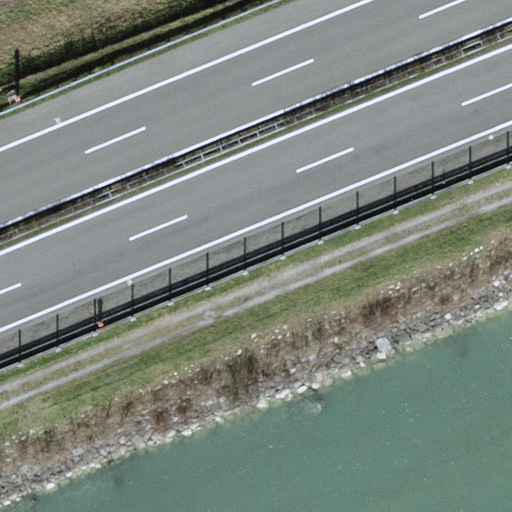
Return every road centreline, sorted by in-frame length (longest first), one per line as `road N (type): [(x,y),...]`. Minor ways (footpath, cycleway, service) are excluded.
road 1 (motorway): [(0,293),(511,85)]
road 2 (track): [(0,397),(511,192)]
road 3 (motorway): [(457,0),(0,186)]
